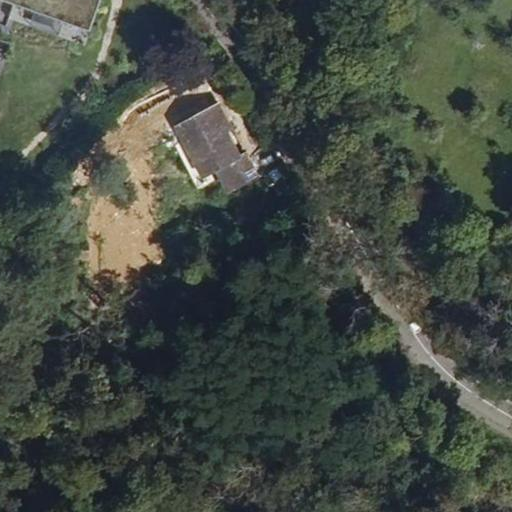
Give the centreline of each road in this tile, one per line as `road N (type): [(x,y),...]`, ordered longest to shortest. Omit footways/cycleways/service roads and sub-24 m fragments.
road 1 (unclassified): [(511,423),(443,368),(407,321),(315,168),(193,0)]
road 2 (track): [(392,0),(365,75),(362,148),(407,215),(511,336)]
